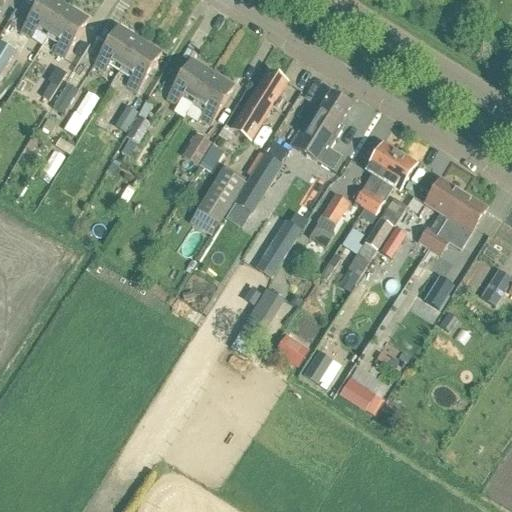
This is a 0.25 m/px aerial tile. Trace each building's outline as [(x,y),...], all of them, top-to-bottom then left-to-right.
[(52,0),(40,0),(20,33),(31,40),(42,46),(49,35),(66,8),(52,0)] [(66,8),(49,35),(60,41),(53,52),(64,59),(88,22),(66,8)] [(122,68),(138,42),(117,28),(93,67),(104,73),(111,62),(122,68)] [(138,42),(122,68),(132,75),(125,85),(137,93),(160,55),(138,42)] [(0,44),(0,73),(13,53),(7,49),(0,44)] [(190,62),(166,100),(177,107),(185,95),(195,102),(212,75),(190,62)] [(195,102),(186,117),(196,123),(199,119),(210,126),(234,89),(212,75),(195,102)] [(278,96),(285,85),(268,75),(260,88),(258,87),(230,132),(249,144),(265,119),(264,119),(270,110),(274,112),(283,99),(278,96)] [(51,111),(63,118),(77,93),(65,86),(51,111)] [(312,111),(290,148),(291,149),(295,152),(318,166),(320,166),(331,173),(341,158),(329,151),(341,130),(337,128),(349,108),(329,95),(318,114),(312,111)] [(127,110),(121,118),(132,125),(137,116),(127,110)] [(139,147),(151,127),(139,120),(127,140),(139,147)] [(46,123),(40,133),(49,138),(55,129),(46,123)] [(200,168),(213,146),(197,136),(183,158),(200,168)] [(73,150),(58,142),(54,151),(68,159),(73,150)] [(365,211),(399,157),(382,146),(365,173),(371,177),(354,204),(365,211)] [(167,148),(150,167),(163,179),(180,160),(167,148)] [(399,157),(365,211),(360,219),(369,226),(383,203),(392,190),(399,194),(415,167),(399,157)] [(250,181),(234,206),(251,218),(282,170),(279,168),(265,159),(250,181)] [(220,228),(245,187),(222,173),(197,213),(220,228)] [(428,252),(463,196),(440,182),(424,208),(438,217),(429,232),(426,231),(418,245),(421,247),(418,251),(426,255),(428,252)] [(428,252),(438,259),(443,251),(448,244),(460,251),(470,236),(486,210),(463,196),(428,252)] [(334,199),(321,219),(335,228),(348,208),(334,199)] [(286,222),(255,272),(271,282),(302,233),(289,224),(286,222)] [(364,248),(376,256),(393,230),(381,222),(364,248)] [(180,252),(187,242),(167,227),(150,249),(163,259),(172,247),(180,252)] [(406,238),(395,231),(379,256),(391,263),(406,238)] [(359,282),(376,256),(364,248),(347,274),(359,282)] [(334,259),(320,281),(326,284),(339,263),(334,259)] [(497,276),(480,302),(494,310),(510,284),(497,276)] [(438,281),(422,307),(437,316),(453,290),(438,281)] [(352,310),(359,298),(349,292),(341,304),(352,310)] [(240,339),(253,347),(280,305),(267,296),(240,339)] [(294,300),(289,307),(297,312),(301,304),(294,300)] [(446,317),(439,328),(449,334),(456,323),(446,317)] [(275,359),(298,373),(309,356),(287,341),(275,359)] [(267,382),(281,364),(256,344),(242,362),(267,382)] [(210,349),(198,358),(209,371),(220,361),(210,349)] [(381,356),(376,362),(387,369),(391,362),(381,356)] [(304,379),(325,393),(339,371),(318,357),(304,379)] [(371,379),(379,367),(365,358),(357,371),(371,379)] [(350,383),(339,399),(363,414),(374,398),(372,397),(350,383)]
